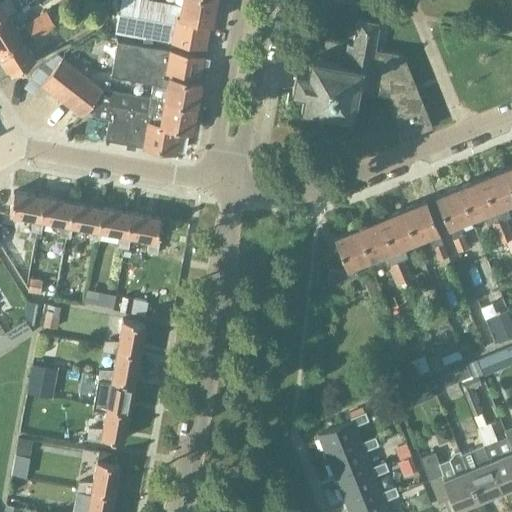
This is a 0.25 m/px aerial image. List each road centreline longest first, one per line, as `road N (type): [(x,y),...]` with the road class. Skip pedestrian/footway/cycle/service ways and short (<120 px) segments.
road 1 (unclassified): [(181,511),(234,187)]
road 2 (residential): [(234,187),(304,195),(511,112)]
road 3 (residential): [(234,187),(12,153)]
road 4 (unclassified): [(242,0),(215,150),(234,187)]
road 5 (unclassified): [(234,187),(267,0)]
